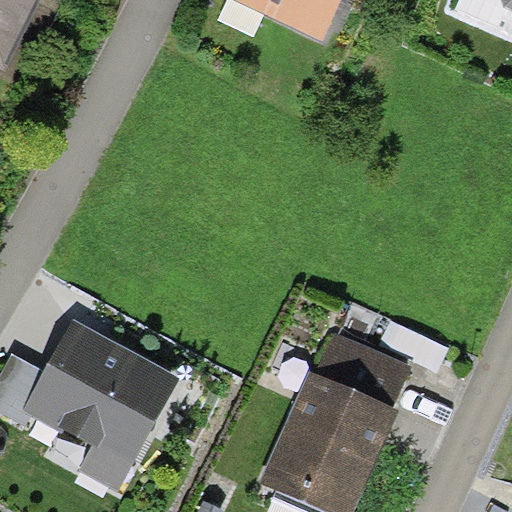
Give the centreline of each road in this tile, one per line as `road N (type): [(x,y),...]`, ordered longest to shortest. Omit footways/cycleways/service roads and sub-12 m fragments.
road 1 (residential): [(151,0),(0,281)]
road 2 (residential): [(511,368),(447,511)]
